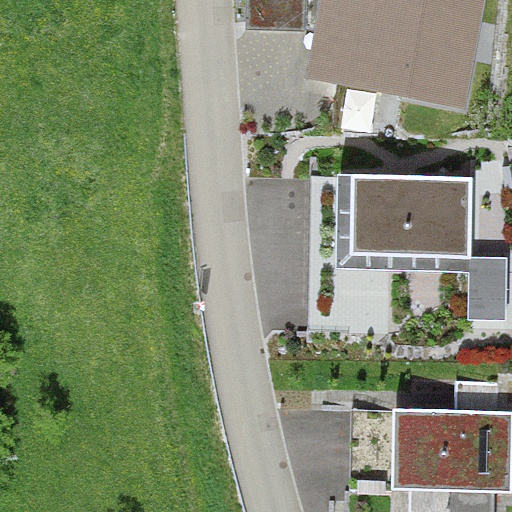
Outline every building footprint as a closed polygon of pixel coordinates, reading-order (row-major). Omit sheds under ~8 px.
[(306,30),(306,0),(248,0),(248,28),(306,30)] [(320,0),(306,78),(465,109),(486,0),(320,0)] [(475,175),(339,172),(336,270),(469,273),(470,273),(470,257),(472,257),(475,175)] [(507,321),(507,257),(472,257),(470,257),(470,273),(469,273),(468,321),(507,321)] [(511,411),(394,408),(391,488),(410,489),(409,511),(494,511),(495,492),(511,493),(511,411)]
